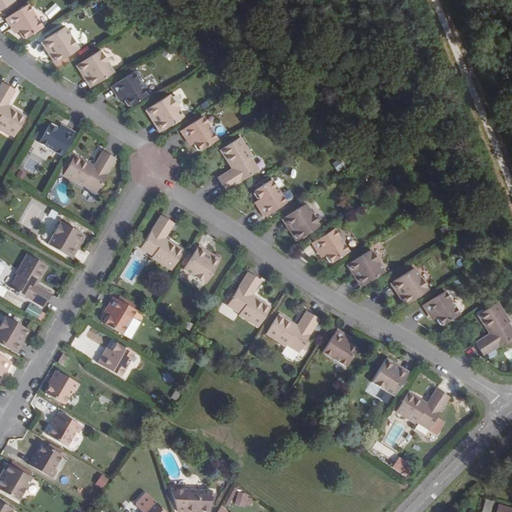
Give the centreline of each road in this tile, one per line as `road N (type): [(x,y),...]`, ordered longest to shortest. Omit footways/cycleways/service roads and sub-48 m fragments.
road 1 (residential): [(152,180),(511,402)]
road 2 (residential): [(152,180),(7,419)]
road 3 (track): [(511,184),(434,0)]
road 4 (residential): [(0,59),(146,158),(152,180)]
road 5 (residential): [(409,511),(511,410)]
